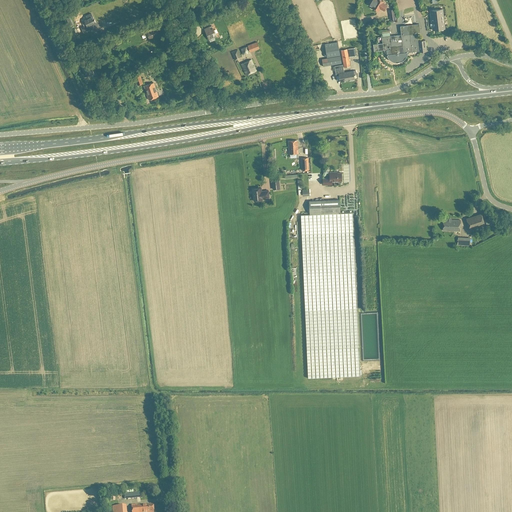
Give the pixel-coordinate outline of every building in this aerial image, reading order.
[(379,0),(370,0),(369,2),(374,5),(372,8),(378,11),(380,8),(381,9),(384,11),(387,6),(383,3),(383,2),(379,0)] [(443,10),(430,11),(432,31),(445,29),(443,10)] [(87,25),(81,28),(83,33),(89,30),(93,28),(92,25),(96,23),(95,21),(95,20),(94,19),(94,20),(91,14),(86,16),(87,20),(85,21),(87,25)] [(394,36),(390,37),(382,38),(383,44),(373,45),(374,52),(386,51),(387,56),(388,58),(390,60),(393,62),(395,62),(398,62),(401,62),(403,60),(405,58),(406,56),(407,53),(419,52),(420,52),(426,52),(425,40),(419,41),(418,33),(420,32),(419,24),(400,26),(401,35),(394,36)] [(209,39),(216,36),(211,26),(204,30),(209,39)] [(146,31),(149,38),(156,35),(157,38),(159,36),(157,32),(158,32),(156,27),(146,31)] [(250,52),(259,49),(257,42),(247,46),(250,52)] [(340,56),(338,42),(324,45),(327,58),(340,56)] [(348,49),(349,58),(356,56),(355,48),(348,49)] [(241,58),(237,50),(232,53),(235,61),(241,58)] [(340,57),(322,60),(323,67),(342,64),(340,57)] [(251,60),(241,64),(246,77),(256,72),(251,60)] [(89,65),(83,68),(86,77),(93,74),(91,69),(93,68),(91,63),(89,64),(89,65)] [(344,73),(343,65),(334,67),(336,75),(339,74),(340,82),(346,82),(344,73)] [(356,71),(344,73),(346,82),(355,80),(354,74),(356,74),(356,71)] [(143,82),(140,74),(134,76),(137,84),(143,82)] [(158,97),(154,83),(144,86),(148,100),(158,97)] [(298,154),(297,141),(288,141),(289,155),(298,154)] [(330,179),(323,179),(323,185),(332,185),(332,181),(342,181),(342,174),(335,174),(335,173),(329,173),(330,179)] [(261,188),(252,189),(253,201),(262,200),(262,199),(269,198),(268,191),(261,192),(261,188)] [(361,376),(359,347),(353,213),(340,214),(339,201),(309,202),(309,215),(301,215),(307,350),(308,379),(361,376)] [(470,231),(485,226),(482,215),(466,220),(470,231)] [(496,227),(494,219),(485,221),(487,229),(496,227)] [(461,221),(443,220),(443,231),(460,232),(461,221)]
